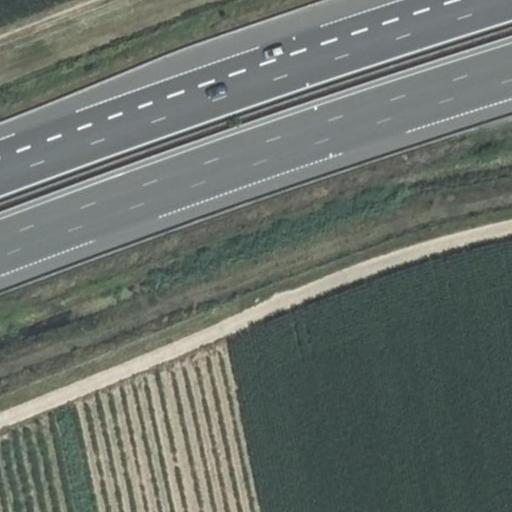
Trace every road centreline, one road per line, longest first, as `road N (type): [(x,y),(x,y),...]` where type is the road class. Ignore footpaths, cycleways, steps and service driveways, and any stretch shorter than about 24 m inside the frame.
road 1 (track): [(511,227),(411,255),(0,423)]
road 2 (motorway): [(0,238),(511,61)]
road 3 (motorway): [(511,2),(0,178)]
